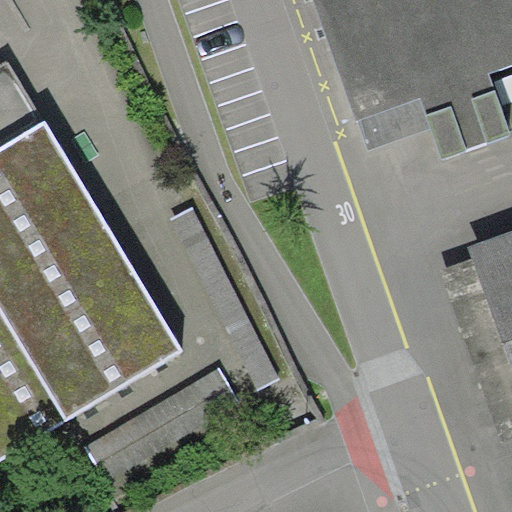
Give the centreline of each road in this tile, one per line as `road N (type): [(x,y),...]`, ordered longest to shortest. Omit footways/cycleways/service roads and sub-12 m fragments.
road 1 (residential): [(400,414),(262,0)]
road 2 (residential): [(400,414),(202,511)]
road 3 (unknown): [(331,205),(511,146)]
